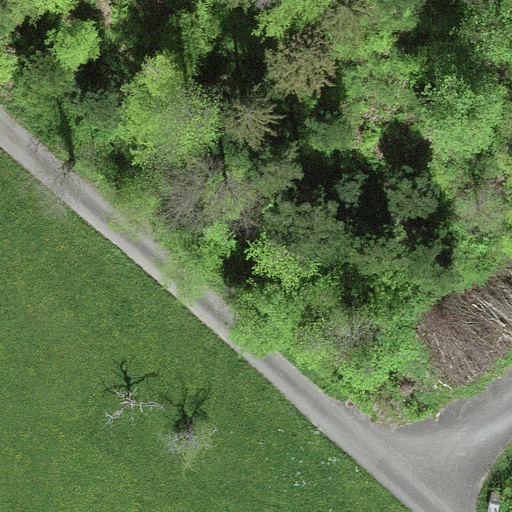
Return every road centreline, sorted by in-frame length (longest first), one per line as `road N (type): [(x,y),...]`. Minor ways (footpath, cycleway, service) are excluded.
road 1 (track): [(0,123),(440,511)]
road 2 (track): [(511,406),(427,500)]
